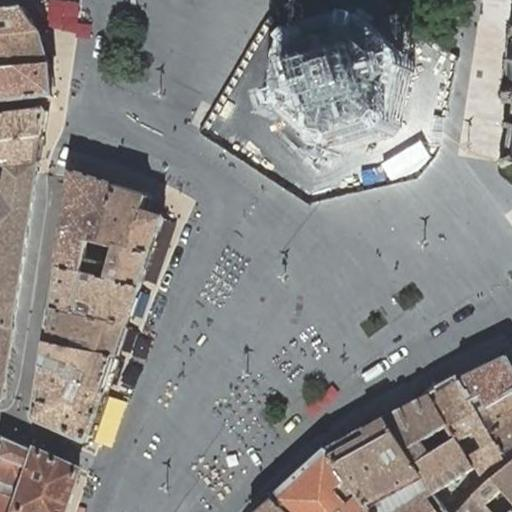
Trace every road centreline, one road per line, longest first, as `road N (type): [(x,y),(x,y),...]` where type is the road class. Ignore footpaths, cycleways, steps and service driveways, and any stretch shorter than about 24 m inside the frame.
road 1 (residential): [(100,115),(192,167),(218,203),(114,473)]
road 2 (residential): [(226,511),(315,425),(511,310)]
road 3 (residential): [(18,425),(53,167),(100,115)]
